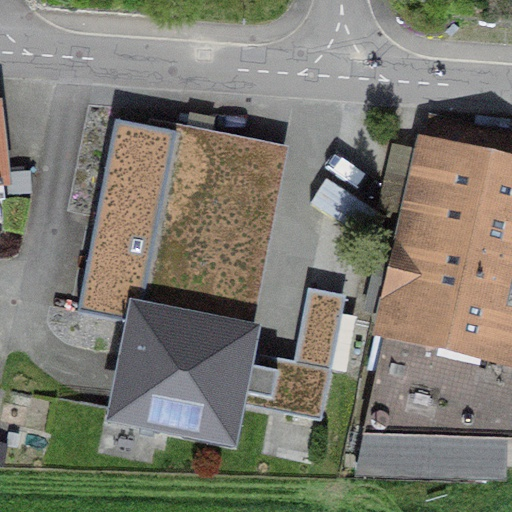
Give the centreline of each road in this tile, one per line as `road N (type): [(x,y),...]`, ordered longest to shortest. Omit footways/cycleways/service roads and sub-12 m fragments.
road 1 (unclassified): [(0,53),(347,81)]
road 2 (unclassified): [(347,81),(511,95)]
